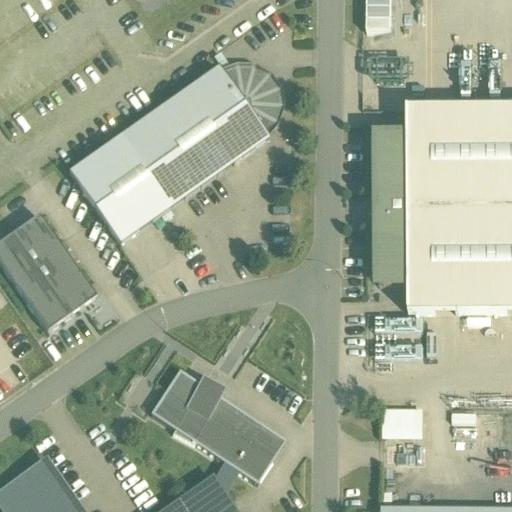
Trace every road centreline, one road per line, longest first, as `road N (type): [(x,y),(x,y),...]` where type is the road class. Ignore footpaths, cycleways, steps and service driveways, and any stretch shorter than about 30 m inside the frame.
road 1 (residential): [(326,289),(255,295),(168,318),(0,428)]
road 2 (residential): [(331,0),(326,289)]
road 3 (residential): [(326,289),(324,511)]
